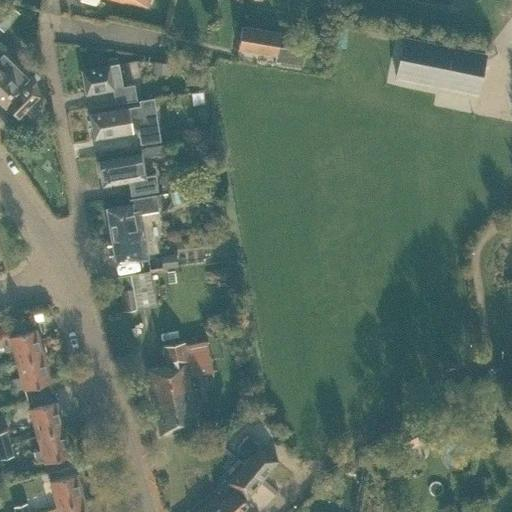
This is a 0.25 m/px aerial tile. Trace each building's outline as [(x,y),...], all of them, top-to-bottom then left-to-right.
[(19,15),(8,4),(0,12),(0,27),(4,32),(19,15)] [(301,67),(303,53),(277,48),(279,34),(241,27),(237,50),(274,57),(273,62),(301,67)] [(403,38),(395,78),(477,95),(485,55),(403,38)] [(34,83),(38,78),(35,76),(31,80),(2,52),(5,49),(0,43),(0,103),(3,107),(4,106),(17,119),(25,112),(30,117),(39,107),(34,102),(38,98),(34,83)] [(152,72),(167,74),(168,64),(153,62),(152,72)] [(122,89),(118,65),(81,71),(85,96),(113,91),(115,106),(134,102),(132,87),(122,89)] [(189,93),(190,104),(202,103),(201,92),(189,93)] [(141,108),(127,110),(89,117),(93,141),(138,133),(140,145),(160,141),(156,120),(144,122),(141,108)] [(164,153),(163,144),(139,149),(140,157),(164,153)] [(155,176),(142,178),(141,169),(142,169),(140,155),(97,163),(102,187),(127,182),(130,196),(157,191),(155,176)] [(215,169),(201,171),(203,188),(217,186),(215,169)] [(174,188),(173,180),(161,182),(162,190),(174,188)] [(128,200),(129,206),(106,210),(115,264),(147,259),(139,214),(158,211),(155,195),(128,200)] [(175,254),(159,256),(161,269),(177,267),(175,254)] [(122,312),(154,306),(148,273),(116,279),(122,312)] [(0,343),(9,341),(5,329),(0,330),(0,343)] [(8,338),(15,364),(42,357),(35,330),(8,338)] [(186,377),(210,373),(204,341),(183,345),(182,343),(162,347),(166,367),(146,371),(159,435),(196,428),(186,377)] [(15,364),(19,377),(10,379),(14,391),(22,389),(23,391),(50,383),(42,357),(15,364)] [(62,428),(55,402),(28,410),(35,436),(62,428)] [(261,481),(276,462),(277,461),(267,453),(267,454),(252,441),(264,430),(252,416),(228,439),(240,452),(241,451),(249,457),(243,464),(261,481)] [(396,436),(404,451),(422,441),(414,426),(396,436)] [(43,462),(69,455),(62,428),(35,436),(43,462)] [(0,432),(0,445),(9,443),(5,431),(0,432)] [(13,443),(30,438),(28,432),(11,437),(13,443)] [(9,443),(0,445),(0,459),(12,456),(9,443)] [(389,462),(388,444),(373,445),(374,463),(389,462)] [(236,491),(246,499),(261,481),(243,464),(239,461),(228,474),(232,477),(227,483),(224,480),(215,491),(219,495),(223,501),(235,491),(236,491)] [(82,501),(75,474),(48,482),(56,508),(82,501)] [(241,511),(247,506),(235,491),(223,501),(219,495),(208,504),(214,511),(241,511)] [(56,511),(85,511),(82,501),(56,508),(56,511)] [(13,507),(14,511),(27,511),(25,503),(13,507)]
